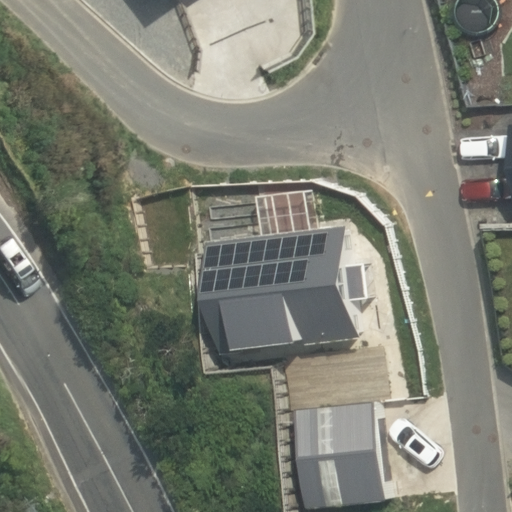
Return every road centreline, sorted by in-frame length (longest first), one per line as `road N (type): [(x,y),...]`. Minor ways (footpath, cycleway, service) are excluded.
road 1 (residential): [(386,0),(466,370),(485,511)]
road 2 (tertiary): [(132,511),(0,278)]
